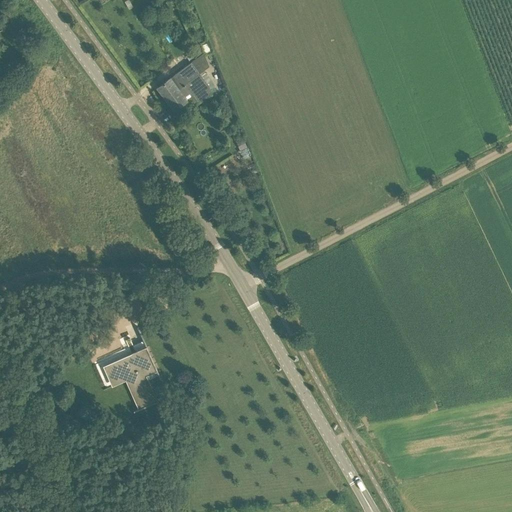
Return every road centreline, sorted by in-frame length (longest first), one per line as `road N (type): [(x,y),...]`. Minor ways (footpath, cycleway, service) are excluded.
road 1 (secondary): [(230,265),(41,0)]
road 2 (unclassified): [(240,283),(511,142)]
road 3 (secondary): [(371,511),(240,283)]
road 4 (track): [(0,288),(90,269),(144,272)]
